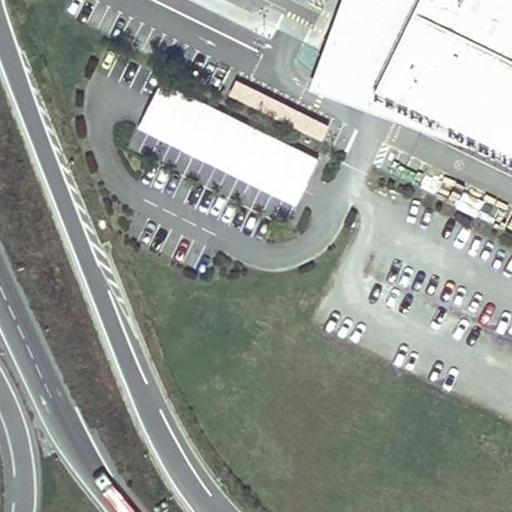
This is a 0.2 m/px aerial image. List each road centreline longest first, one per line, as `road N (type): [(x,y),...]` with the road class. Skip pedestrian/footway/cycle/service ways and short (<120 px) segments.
road 1 (trunk): [(209,511),(170,460),(0,31)]
road 2 (trunk): [(121,511),(74,441),(0,290)]
road 3 (trunk): [(0,384),(24,485),(20,511)]
